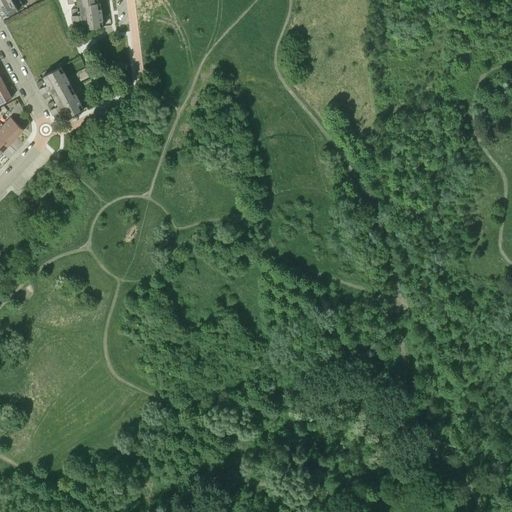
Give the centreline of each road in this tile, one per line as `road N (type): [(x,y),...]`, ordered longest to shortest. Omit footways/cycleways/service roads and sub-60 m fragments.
road 1 (track): [(403,424),(401,300),(386,244),(356,176),(276,72),(290,0)]
road 2 (track): [(119,280),(104,341),(109,367),(160,398),(253,406),(334,364),(374,375),(402,394)]
road 3 (track): [(403,424),(382,462),(340,490),(240,483),(197,511)]
road 4 (track): [(148,199),(200,64),(257,0)]
road 5 (residential): [(44,129),(68,128),(135,93),(130,0)]
road 6 (track): [(105,511),(0,454)]
road 7 (track): [(480,511),(462,476),(403,424)]
